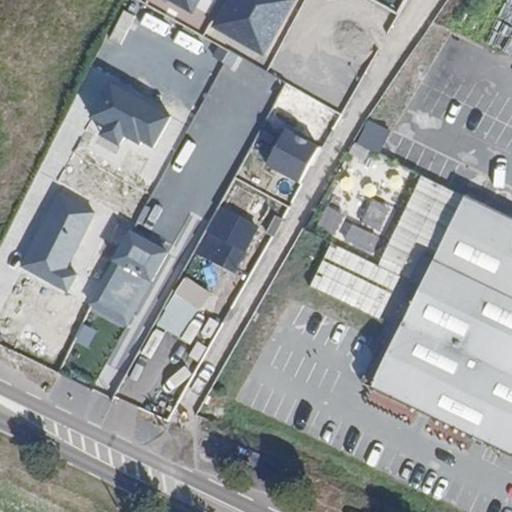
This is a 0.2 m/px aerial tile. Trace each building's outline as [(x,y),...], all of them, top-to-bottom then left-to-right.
[(263,50),(281,21),(245,0),(239,0),(224,26),(263,50)] [(124,43),(134,15),(121,10),(111,38),(124,43)] [(165,34),(169,21),(144,15),(141,27),(165,34)] [(196,54),(202,42),(179,30),(173,42),(196,54)] [(166,118),(111,86),(96,117),(108,126),(103,136),(118,145),(123,137),(138,144),(140,139),(155,147),(166,118)] [(320,148),(287,129),(266,166),(299,185),(320,148)] [(66,269),(94,213),(58,195),(21,268),(68,291),(76,274),(66,269)] [(165,195),(146,225),(157,232),(176,202),(165,195)] [(511,455),(511,219),(466,197),(374,388),(453,427),(494,447),(511,455)] [(244,253),(256,229),(223,211),(202,250),(215,256),(213,258),(236,270),(245,254),(244,253)] [(275,237),(285,220),(278,217),(269,234),(275,237)] [(168,251),(127,230),(90,305),(130,327),(168,251)] [(180,332),(207,289),(184,275),(158,318),(180,332)] [(154,330),(139,354),(161,367),(175,342),(154,330)]
